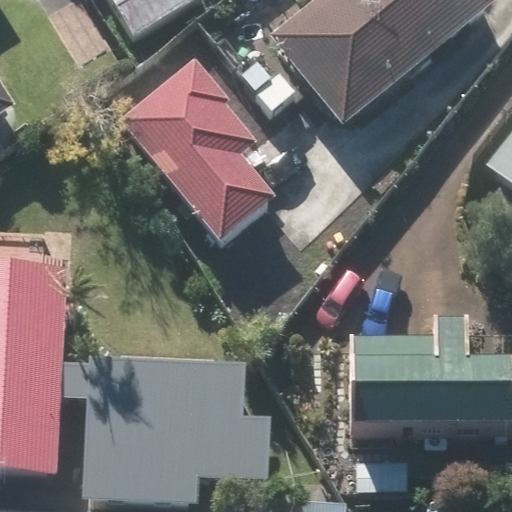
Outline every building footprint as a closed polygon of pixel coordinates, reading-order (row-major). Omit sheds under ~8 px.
[(103,0),(131,48),(205,5),(202,0),(103,0)] [(492,16),(479,0),(327,0),(268,48),(340,138),(492,16)] [(196,71),(118,131),(218,262),(276,217),(244,175),(255,167),(220,121),(229,114),(196,71)] [(0,163),(10,158),(0,141),(0,134),(19,122),(0,90),(0,163)] [(511,135),(478,178),(511,204),(511,217),(489,247),(511,265),(511,135)] [(0,238),(0,489),(55,492),(60,409),(62,371),(66,287),(39,285),(42,241),(0,238)] [(511,377),(468,378),(468,328),(424,328),(424,352),(341,352),(341,447),(511,447),(511,377)] [(239,381),(62,371),(60,409),(78,410),(72,511),(193,511),(194,496),(262,499),(265,437),(236,436),(239,381)] [(345,469),(344,501),(404,502),(405,471),(345,469)]
